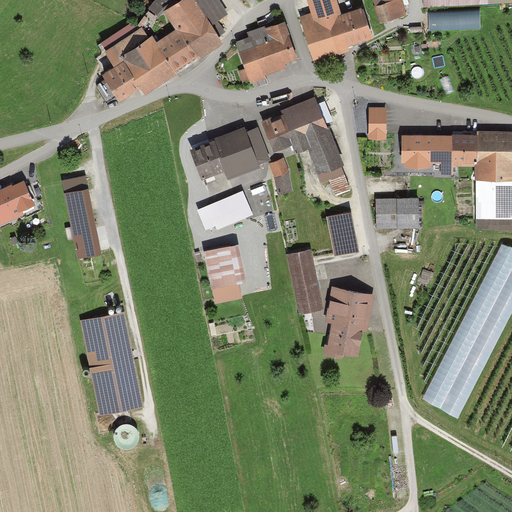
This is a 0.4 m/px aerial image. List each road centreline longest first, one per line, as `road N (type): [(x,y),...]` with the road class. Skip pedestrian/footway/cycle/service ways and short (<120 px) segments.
road 1 (residential): [(338,86),(392,355)]
road 2 (unknown): [(230,96),(184,142),(192,207),(210,233),(248,225)]
road 3 (unclassified): [(511,124),(338,86)]
road 4 (track): [(412,511),(392,355)]
road 5 (unclassified): [(191,80),(59,133)]
road 6 (unclassified): [(310,77),(249,97),(213,93),(191,80)]
road 7 (track): [(405,415),(511,474)]
road 8 (residential): [(191,80),(241,19),(278,0)]
